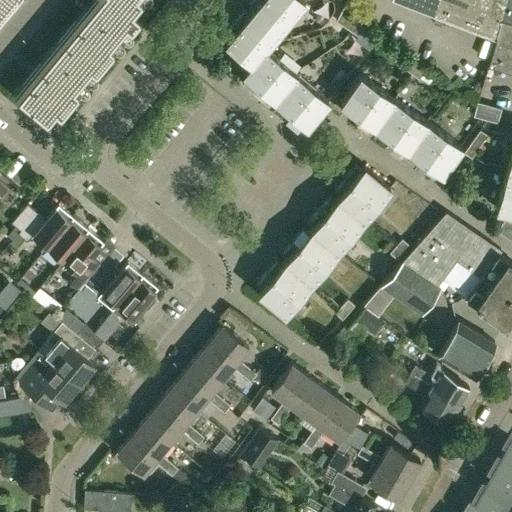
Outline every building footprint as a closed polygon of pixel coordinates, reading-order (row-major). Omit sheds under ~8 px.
[(0,0),(0,15),(12,0),(0,0)] [(99,0),(95,0),(16,95),(51,123),(131,27),(99,0)] [(99,0),(131,27),(139,18),(131,11),(140,0),(99,0)] [(252,8),(277,31),(302,0),(249,0),(254,5),(252,8)] [(345,0),(336,20),(359,35),(365,27),(348,15),(355,0),(345,0)] [(511,0),(398,0),(495,38),(500,18),(511,20),(511,0)] [(277,31),(252,8),(249,11),(244,7),(223,32),(228,36),(225,40),(250,61),(265,45),(277,31)] [(511,20),(500,18),(495,38),(487,65),(511,71),(511,20)] [(274,97),(296,71),(265,45),(250,61),(242,70),(246,74),(242,79),(267,99),(271,94),(274,97)] [(426,70),(410,59),(405,66),(420,77),(426,70)] [(296,71),(274,97),(278,100),(273,105),(298,126),(302,120),(306,124),(328,97),(296,71)] [(374,124),(394,96),(360,72),(340,100),(344,103),(340,108),(367,127),(371,121),(374,124)] [(408,147),(427,119),(394,96),(374,124),(378,126),(374,132),(400,150),(404,145),(408,147)] [(503,108),(477,100),(473,117),(498,124),(503,108)] [(427,119),(408,147),(411,150),(407,155),(434,174),(438,168),(442,171),(461,143),(427,119)] [(473,157),(488,134),(480,128),(464,151),(473,157)] [(337,194),(363,216),(390,184),(364,163),(360,166),(355,162),(335,187),(340,191),(337,194)] [(511,167),(507,166),(496,206),(511,210),(511,167)] [(0,194),(1,195),(9,186),(0,178),(0,194)] [(363,216),(337,194),(334,198),(329,193),(308,218),(314,223),(311,226),(337,248),(363,216)] [(20,228),(36,209),(27,201),(10,220),(14,223),(20,228)] [(47,244),(73,214),(58,201),(45,216),(36,209),(20,228),(17,231),(27,239),(32,232),(47,244)] [(402,258),(436,283),(456,257),(480,275),(466,294),(504,323),(511,308),(511,259),(499,250),(500,248),(445,208),(402,258)] [(62,257),(88,226),(73,214),(47,244),(62,257)] [(511,220),(505,215),(496,227),(511,238),(511,220)] [(14,223),(7,232),(12,237),(17,231),(20,228),(14,223)] [(337,248),(311,226),(308,229),(303,225),(282,250),(288,254),(285,257),(311,279),(337,248)] [(84,281),(100,262),(91,254),(103,239),(88,226),(62,257),(55,266),(79,286),(84,281)] [(409,243),(402,236),(389,250),(396,257),(409,243)] [(100,262),(84,281),(93,289),(96,285),(101,289),(117,302),(142,271),(127,259),(119,267),(115,264),(105,256),(100,262)] [(311,279),(285,257),(282,261),(277,256),(256,281),(261,285),(258,289),(284,311),(311,279)] [(441,287),(436,283),(402,258),(382,281),(423,311),(441,287)] [(153,296),(150,293),(157,284),(142,271),(117,302),(112,306),(131,322),(153,296)] [(30,296),(31,295),(36,288),(21,276),(15,283),(21,289),(30,296)] [(63,304),(54,296),(46,306),(56,313),(63,304)] [(354,303),(347,296),(335,311),(342,317),(354,303)] [(381,316),(366,305),(357,318),(372,329),(381,316)] [(494,339),(485,334),(458,318),(438,353),(465,369),(474,374),(494,339)] [(80,335),(76,331),(61,319),(38,346),(52,358),(78,380),(93,361),(73,344),(80,335)] [(76,331),(80,335),(95,347),(103,337),(84,321),(76,331)] [(222,322),(209,338),(238,362),(235,366),(242,372),(245,369),(248,365),(238,356),(248,344),(222,322)] [(353,335),(343,326),(332,338),(343,347),(353,335)] [(209,338),(196,354),(222,375),(232,363),(235,366),(238,362),(209,338)] [(78,380),(52,358),(38,346),(15,374),(25,396),(33,392),(51,407),(60,396),(63,398),(78,380)] [(196,354),(183,369),(212,394),(209,397),(216,404),(219,400),(222,396),(212,387),(222,375),(196,354)] [(291,360),(270,388),(284,397),(281,401),(285,403),(307,372),(303,369),(291,360)] [(468,385),(458,379),(439,368),(435,374),(414,362),(409,371),(458,402),(468,385)] [(245,369),(242,372),(250,379),(252,375),(253,375),(256,371),(248,365),(245,369)] [(253,375),(252,375),(262,384),(265,380),(269,376),(269,375),(259,367),(256,371),(253,375)] [(183,369),(169,385),(195,407),(206,395),(209,397),(212,394),(183,369)] [(448,420),(458,402),(409,371),(404,380),(424,392),(418,403),(448,420)] [(281,401),(275,409),(279,411),(283,414),(291,403),(304,412),(324,384),(311,375),(307,372),(285,403),(281,401)] [(324,384),(304,412),(317,422),(314,425),(318,427),(340,396),(336,394),(324,384)] [(169,385),(156,401),(185,425),(182,429),(190,435),(193,431),(196,428),(185,419),(195,407),(169,385)] [(219,400),(216,404),(224,410),(227,406),(230,403),(222,396),(219,400)] [(311,429),(308,433),(312,435),(316,438),(324,427),(337,437),(358,409),(344,399),(340,396),(318,427),(314,425),(311,429)] [(156,401),(143,417),(169,438),(179,426),(182,429),(185,425),(156,401)] [(275,409),(270,416),(273,419),(274,419),(277,422),(283,414),(279,411),(275,409)] [(143,417),(130,433),(159,457),(156,460),(164,466),(167,463),(170,459),(159,450),(169,438),(143,417)] [(278,437),(273,434),(259,424),(240,452),(255,462),(260,465),(278,437)] [(193,431),(190,435),(197,441),(201,438),(204,434),(196,428),(193,431)] [(130,433),(117,449),(143,470),(153,458),(156,460),(159,457),(130,433)] [(308,433),(303,441),(306,443),(310,446),(316,438),(312,435),(308,433)] [(368,452),(365,456),(374,461),(376,457),(409,476),(420,457),(390,441),(382,455),(370,448),(368,452)] [(359,447),(357,451),(365,456),(368,452),(370,448),(361,443),(359,447)] [(511,511),(511,444),(473,511),(511,511)] [(327,463),(340,470),(348,455),(335,448),(327,463)] [(322,467),(329,458),(322,452),(314,461),(322,467)] [(377,463),(369,477),(399,494),(409,476),(376,457),(374,461),(377,463)] [(167,463),(164,466),(171,473),(174,469),(177,465),(170,459),(167,463)] [(362,483),(340,470),(327,463),(321,473),(335,481),(329,492),(353,506),(349,511),(380,511),(376,510),(378,506),(356,493),(362,483)] [(174,469),(171,473),(179,480),(186,472),(177,465),(174,469)] [(94,507),(96,488),(84,487),(82,506),(94,507)] [(106,507),(131,491),(96,488),(94,507),(106,507)] [(105,511),(129,511),(131,491),(106,507),(105,511)] [(323,511),(320,510),(321,508),(305,499),(297,511),(323,511)]
